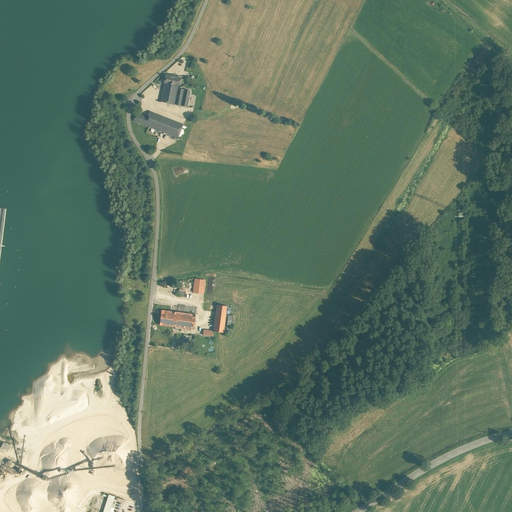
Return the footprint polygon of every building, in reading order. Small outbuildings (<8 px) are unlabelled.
[(181,78),(165,75),(164,82),(164,83),(178,85),(179,86),(181,78)] [(178,85),(164,83),(161,101),(174,104),(187,107),(190,91),(178,88),(178,85)] [(182,124),(149,112),(147,117),(144,125),(177,137),(182,124)] [(147,117),(136,113),(133,121),(144,125),(147,117)] [(205,137),(205,133),(205,130),(203,128),(200,126),(197,125),(194,126),(191,128),(189,130),(189,134),(189,137),(191,139),(194,141),(197,142),(200,141),(203,139),(205,137)] [(205,280),(195,279),(193,293),(203,294),(205,280)] [(227,306),(217,305),(213,331),(223,332),(227,306)] [(177,312),(161,310),(159,325),(175,327),(177,312)] [(195,315),(181,313),(177,312),(175,327),(175,326),(194,329),(195,315)] [(109,511),(115,496),(109,495),(103,511),(109,511)]
